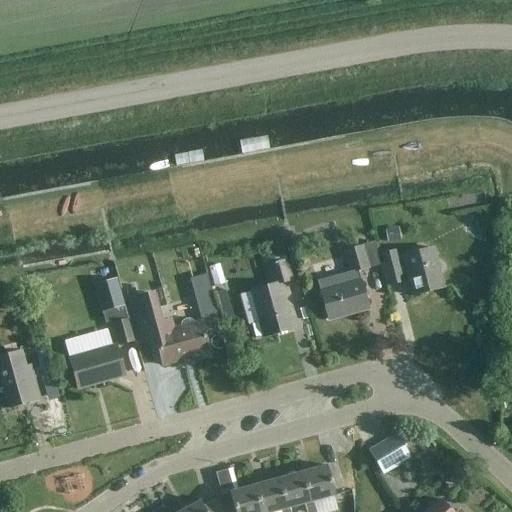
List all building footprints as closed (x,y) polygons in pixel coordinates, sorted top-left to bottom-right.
[(341,252),(348,275),(379,265),(372,242),(341,252)] [(442,288),(431,249),(400,257),(401,260),(396,262),(393,251),(380,255),(388,286),(406,281),(411,296),(442,288)] [(249,291),(258,323),(251,325),(254,338),(262,336),(262,338),(291,330),(279,285),(291,281),(285,260),(265,265),(271,285),(249,291)] [(102,313),(123,307),(114,279),(93,285),(102,313)] [(326,320),(367,308),(359,282),(319,293),(326,320)] [(138,335),(153,330),(155,334),(152,335),(161,366),(207,353),(199,322),(194,323),(194,322),(193,321),(192,320),(191,320),(190,319),(189,319),(187,318),(186,318),(185,319),(184,319),(183,319),(181,320),(181,321),(180,322),(179,323),(178,324),(178,326),(178,327),(178,328),(175,329),(172,318),(161,321),(153,293),(128,300),(138,335)] [(132,341),(126,320),(111,324),(117,345),(132,341)] [(114,346),(68,359),(76,390),(122,376),(114,346)] [(0,383),(7,409),(38,400),(28,365),(24,367),(19,351),(0,356),(0,383)] [(396,433),(366,450),(381,476),(410,459),(396,433)] [(325,466),(300,473),(310,511),(314,511),(312,503),(333,497),(325,466)] [(288,511),(288,509),(303,505),(304,511),(310,511),(300,473),(276,479),(285,511),(288,511)] [(277,511),(279,511),(278,511),(285,511),(276,479),(252,486),(259,511),(277,511)] [(259,511),(252,486),(227,493),(232,511),(259,511)] [(198,501),(178,511),(221,511),(218,498),(202,507),(198,501)] [(425,511),(458,511),(457,511),(449,511),(438,500),(425,511)]
